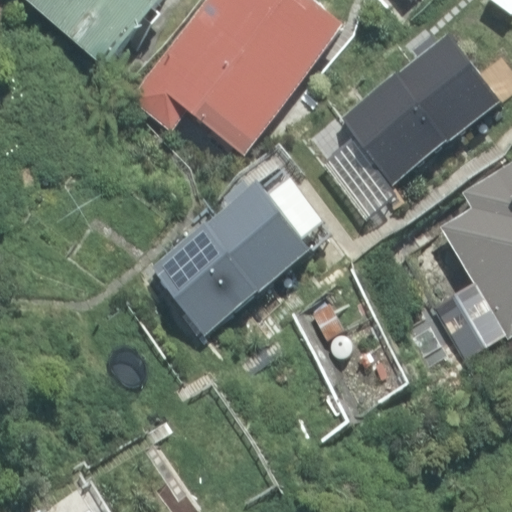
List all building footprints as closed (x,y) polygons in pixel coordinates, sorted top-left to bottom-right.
[(146,0),(0,0),(0,4),(92,75),(146,0)] [(182,0),(111,101),(144,136),(168,113),(231,156),(325,23),(292,0),(182,0)] [(503,111),(453,41),(440,50),(433,41),(414,55),(421,64),(341,124),(357,144),(324,169),(368,228),(401,203),(393,192),(503,111)] [(511,333),(511,168),(426,226),(498,343),(511,333)] [(205,342),(311,261),(259,194),(253,199),(247,190),(226,206),(231,212),(152,272),(205,342)]
